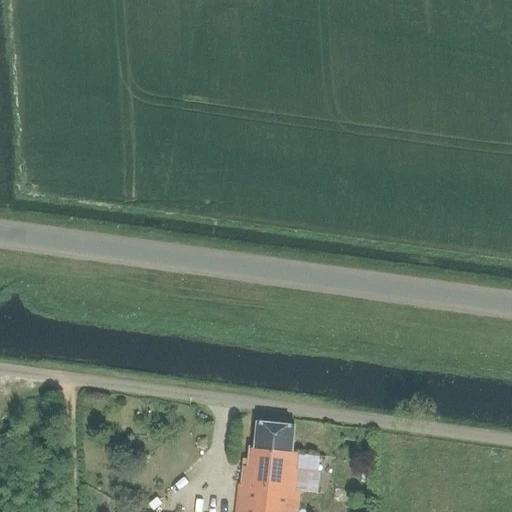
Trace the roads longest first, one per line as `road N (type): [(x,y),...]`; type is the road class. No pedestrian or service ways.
road 1 (unclassified): [(511,304),(0,232)]
road 2 (unclassified): [(511,443),(0,374)]
